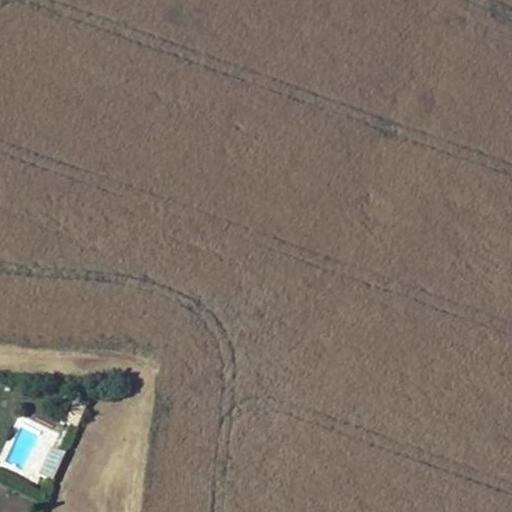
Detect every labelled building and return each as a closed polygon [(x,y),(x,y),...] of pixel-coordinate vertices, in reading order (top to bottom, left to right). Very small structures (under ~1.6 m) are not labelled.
[(90,411),(87,418),(98,423),(101,416),(90,411)] [(80,431),(92,436),(98,423),(87,418),(80,431)] [(52,478),(63,451),(50,445),(39,472),(52,478)] [(59,476),(71,482),(80,462),(68,457),(59,476)] [(59,476),(56,484),(68,489),(71,482),(59,476)]
